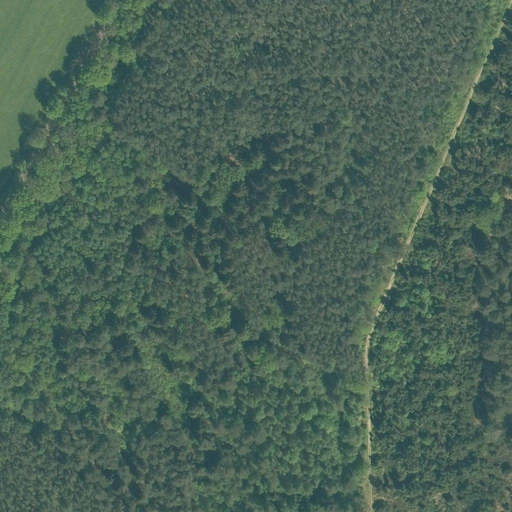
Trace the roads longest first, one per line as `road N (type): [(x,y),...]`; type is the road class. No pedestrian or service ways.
road 1 (track): [(369,511),(367,340),(511,0)]
road 2 (track): [(118,0),(0,215)]
